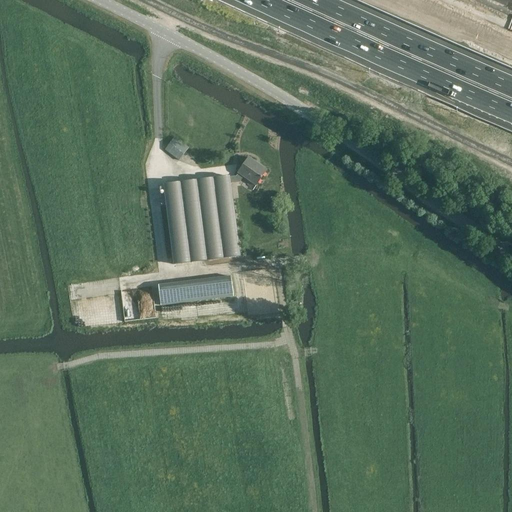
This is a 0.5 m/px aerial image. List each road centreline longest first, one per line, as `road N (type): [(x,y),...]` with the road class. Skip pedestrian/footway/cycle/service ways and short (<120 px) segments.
road 1 (tertiary): [(511,255),(299,108),(99,0)]
road 2 (track): [(0,371),(289,342)]
road 3 (track): [(277,268),(164,276),(150,176),(159,164)]
road 4 (motorway): [(306,0),(511,94)]
road 5 (track): [(226,170),(159,164),(153,63),(164,33)]
road 6 (track): [(294,354),(314,511)]
